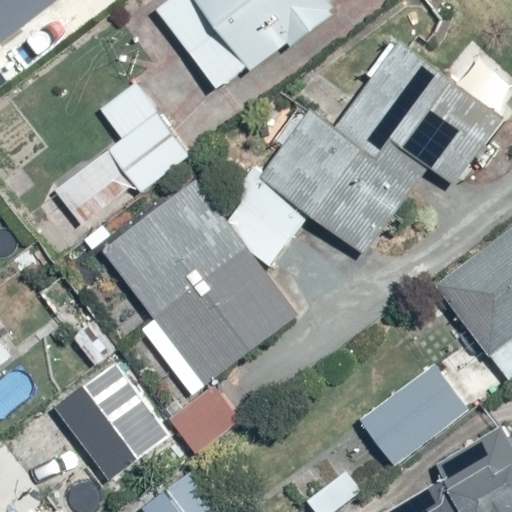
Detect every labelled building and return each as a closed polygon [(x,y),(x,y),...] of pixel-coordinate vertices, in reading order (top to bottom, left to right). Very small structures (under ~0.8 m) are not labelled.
[(0,0),(0,46),(60,0),(0,0)] [(202,0),(258,71),(295,42),(298,46),(345,10),(337,0),(202,0)] [(511,117),(511,116),(406,38),(341,126),(316,107),(266,174),(372,251),(435,165),(462,185),(511,117)] [(125,138),(56,186),(82,224),(139,184),(144,190),(193,154),(139,80),(102,107),(125,138)] [(109,250),(212,386),(306,314),(203,179),(109,250)] [(511,342),(511,229),(441,281),(496,354),(511,342)] [(98,318),(75,334),(95,364),(119,349),(98,318)] [(0,365),(16,353),(0,333),(0,365)] [(474,408),(439,361),(364,417),(399,464),(474,408)] [(243,420),(217,384),(173,417),(199,452),(243,420)] [(47,415),(8,446),(29,473),(68,442),(47,415)] [(511,511),(511,430),(508,424),(442,461),(453,480),(396,511),(511,511)] [(336,511),(366,489),(331,446),(291,478),(318,511),(336,511)] [(225,511),(195,469),(145,505),(150,511),(225,511)]
